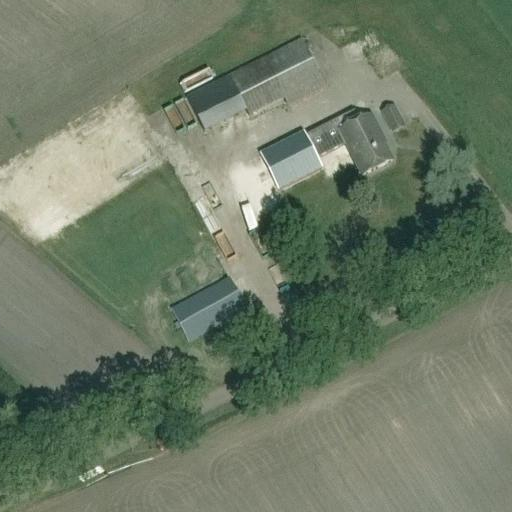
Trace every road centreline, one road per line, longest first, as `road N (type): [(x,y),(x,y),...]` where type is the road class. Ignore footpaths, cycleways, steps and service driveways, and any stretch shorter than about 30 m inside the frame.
road 1 (unclassified): [(0,508),(511,263)]
road 2 (unknown): [(296,366),(226,223),(215,183),(223,139),(264,108)]
